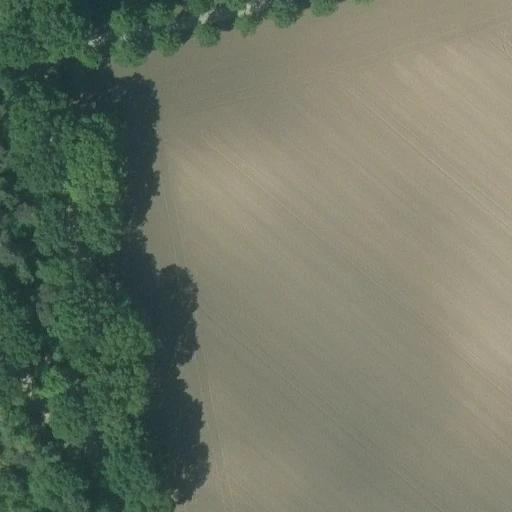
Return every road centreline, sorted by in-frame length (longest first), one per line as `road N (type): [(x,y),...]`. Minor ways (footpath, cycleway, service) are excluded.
road 1 (unclassified): [(131,511),(25,0)]
road 2 (track): [(129,503),(93,477),(0,350)]
